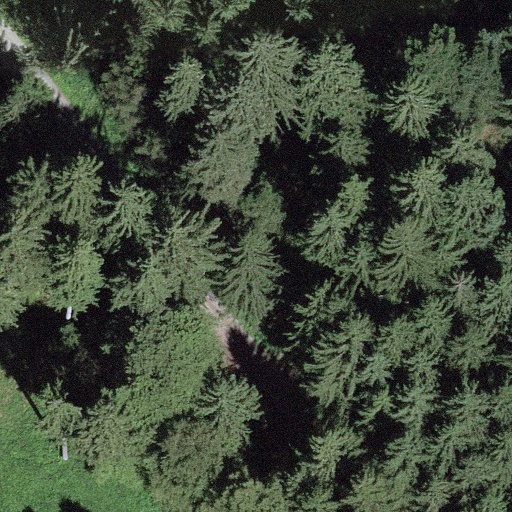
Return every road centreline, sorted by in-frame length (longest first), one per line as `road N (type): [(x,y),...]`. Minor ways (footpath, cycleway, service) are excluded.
road 1 (track): [(0,39),(373,511)]
road 2 (track): [(317,511),(302,0)]
